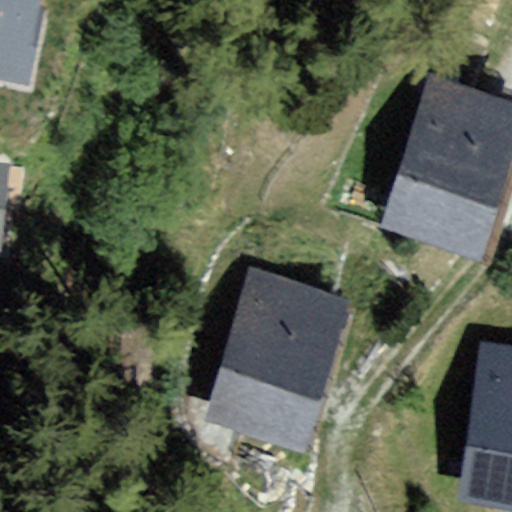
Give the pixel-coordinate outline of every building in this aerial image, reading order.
[(47,0),(0,0),(0,37),(39,44),(47,0)] [(511,196),(511,108),(433,85),(388,236),(491,267),(511,196)] [(13,179),(0,177),(0,270),(4,271),(13,179)] [(355,311),(254,279),(211,418),(312,449),(355,311)] [(511,352),(486,348),(464,493),(511,499),(511,352)]
